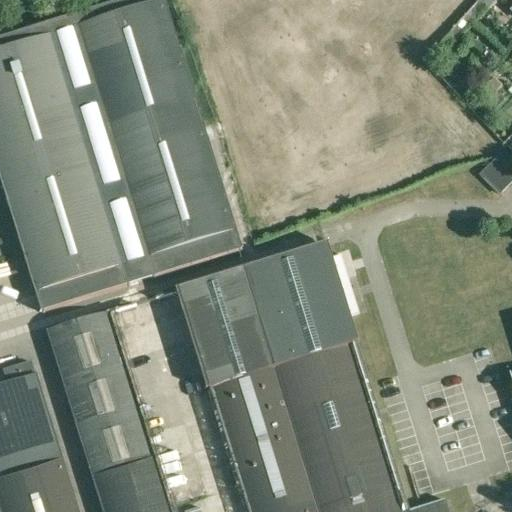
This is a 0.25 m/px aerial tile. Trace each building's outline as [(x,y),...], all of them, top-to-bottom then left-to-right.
[(242,252),(164,0),(132,0),(0,41),(0,181),(41,314),(242,252)] [(495,111),(504,101),(497,93),(502,87),(495,79),(478,94),(486,103),(487,102),(495,111)] [(511,183),(511,163),(503,154),(481,176),(500,195),(511,183)] [(380,418),(371,392),(327,247),(243,273),(303,465),(386,440),(380,418)] [(408,511),(401,488),(386,440),(303,465),(243,273),(177,293),(207,391),(214,389),(243,485),(242,485),(250,511),(408,511)] [(102,511),(170,511),(109,314),(47,333),(102,511)] [(77,511),(62,461),(36,376),(34,377),(31,365),(4,373),(8,385),(0,387),(0,511),(77,511)]
